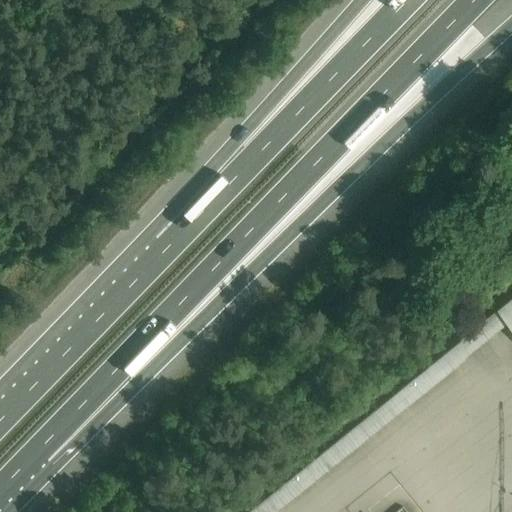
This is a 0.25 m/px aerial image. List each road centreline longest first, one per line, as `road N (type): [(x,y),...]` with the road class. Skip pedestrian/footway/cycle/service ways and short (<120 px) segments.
road 1 (motorway): [(36,453),(511,25)]
road 2 (motorway): [(36,453),(474,0)]
road 3 (motorway): [(407,0),(158,254)]
road 4 (motorway): [(366,0),(158,254)]
road 5 (motorway): [(158,254),(0,418)]
